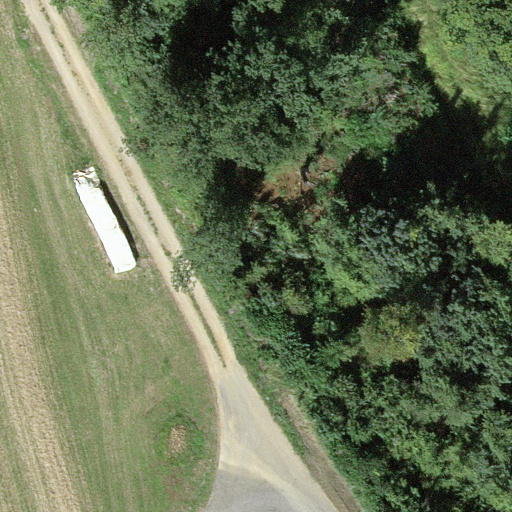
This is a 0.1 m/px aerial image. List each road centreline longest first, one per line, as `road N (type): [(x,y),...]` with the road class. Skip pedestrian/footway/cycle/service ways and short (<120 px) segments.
road 1 (track): [(277,480),(198,315),(27,0)]
road 2 (track): [(511,250),(410,0)]
